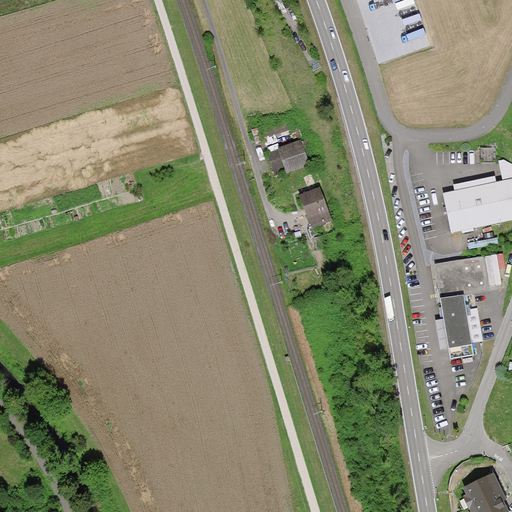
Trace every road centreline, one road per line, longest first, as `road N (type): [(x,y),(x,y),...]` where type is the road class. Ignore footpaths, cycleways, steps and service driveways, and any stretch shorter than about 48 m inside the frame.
road 1 (track): [(315,511),(157,0)]
road 2 (primary): [(316,0),(369,175),(419,460)]
road 3 (residential): [(348,0),(386,116),(401,133),(476,131),(498,112),(511,83)]
road 4 (residential): [(511,309),(469,436)]
road 5 (unclassified): [(67,511),(0,405)]
